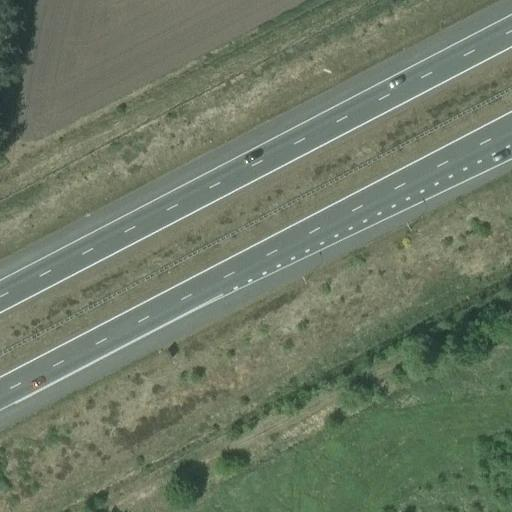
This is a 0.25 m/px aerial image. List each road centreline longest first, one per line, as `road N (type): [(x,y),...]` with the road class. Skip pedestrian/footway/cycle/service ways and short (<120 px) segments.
road 1 (motorway): [(511,26),(0,297)]
road 2 (motorway): [(0,394),(511,128)]
road 3 (track): [(511,302),(117,511)]
